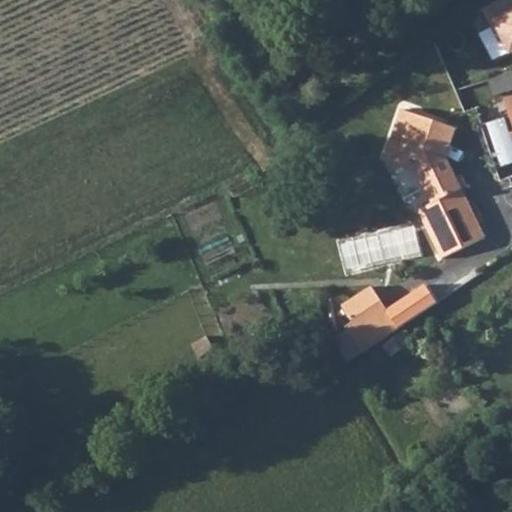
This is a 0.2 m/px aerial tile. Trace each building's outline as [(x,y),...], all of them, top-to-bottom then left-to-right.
[(511,0),(499,0),(485,7),(497,30),(503,26),(511,42),(511,0)] [(511,113),(507,99),(477,108),(487,142),(511,133),(511,113)] [(420,174),(433,203),(445,226),(431,233),(443,258),(486,238),(447,157),(426,152),(433,122),(398,114),(387,161),(403,164),(401,170),(420,174)] [(426,152),(447,157),(454,127),(433,122),(426,152)] [(386,167),(401,170),(403,164),(387,161),(386,167)] [(433,203),(419,209),(431,233),(445,226),(433,203)] [(346,342),(380,324),(361,288),(336,302),(348,324),(339,329),(346,342)]
